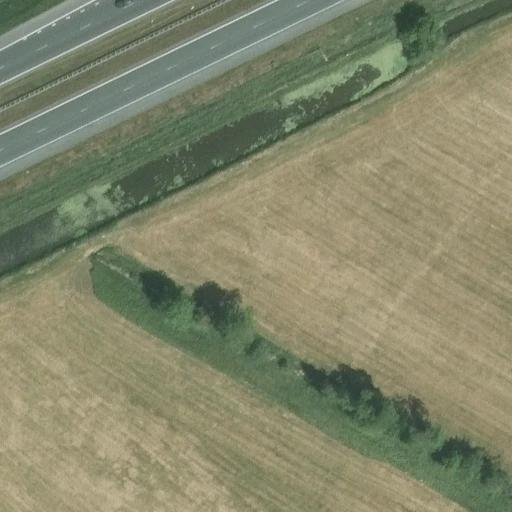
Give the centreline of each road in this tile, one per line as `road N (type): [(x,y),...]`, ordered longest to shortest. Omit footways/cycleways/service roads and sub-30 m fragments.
road 1 (motorway): [(0,148),(309,0)]
road 2 (motorway): [(141,0),(0,68)]
